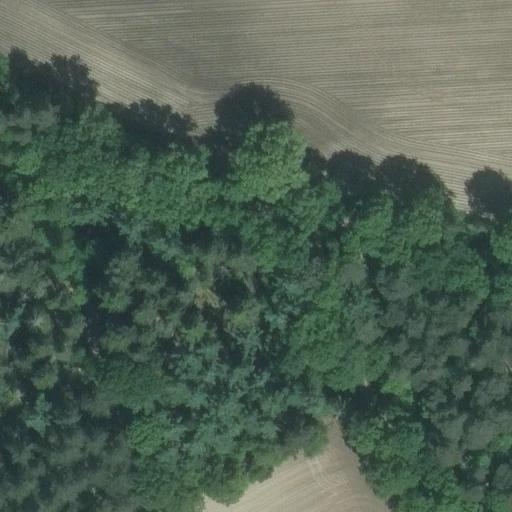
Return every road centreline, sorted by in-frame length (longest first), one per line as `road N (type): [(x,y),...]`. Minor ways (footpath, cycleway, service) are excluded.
road 1 (track): [(511,246),(0,167)]
road 2 (track): [(261,211),(351,359),(430,511)]
road 3 (track): [(317,306),(0,415)]
